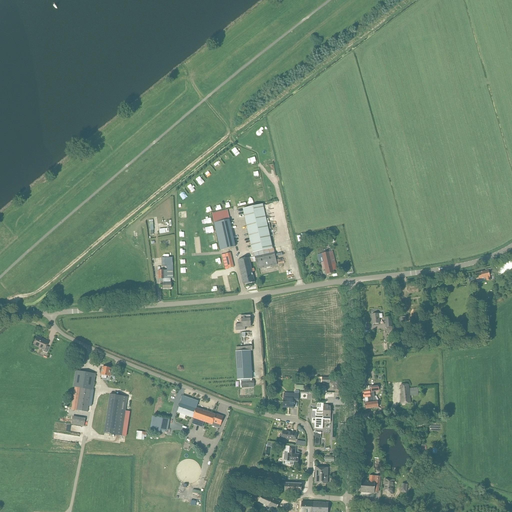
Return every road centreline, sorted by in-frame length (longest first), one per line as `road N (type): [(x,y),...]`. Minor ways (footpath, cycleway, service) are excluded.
road 1 (track): [(17,313),(15,301),(34,295),(230,132),(408,0)]
road 2 (unclassified): [(309,494),(310,437),(302,424),(115,358),(58,331),(49,312)]
road 3 (tertiary): [(49,312),(347,280)]
road 4 (tertiary): [(347,280),(453,267),(511,245)]
road 5 (unclassified): [(351,415),(347,280)]
